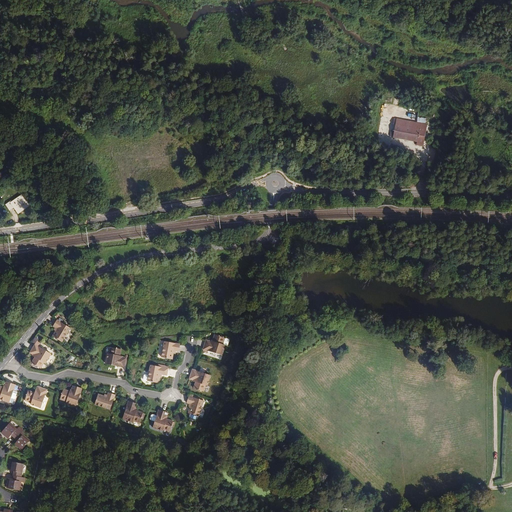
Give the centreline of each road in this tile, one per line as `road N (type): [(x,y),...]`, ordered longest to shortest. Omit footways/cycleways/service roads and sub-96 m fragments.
road 1 (residential): [(4,359),(61,296),(96,272),(267,235)]
road 2 (tertiary): [(268,182),(225,198),(0,231)]
road 3 (residential): [(267,235),(511,268)]
road 4 (residential): [(193,341),(171,402),(121,383),(27,375),(4,359)]
road 5 (tertiary): [(282,184),(307,192),(511,200)]
road 6 (track): [(511,367),(495,376),(490,488),(511,484)]
